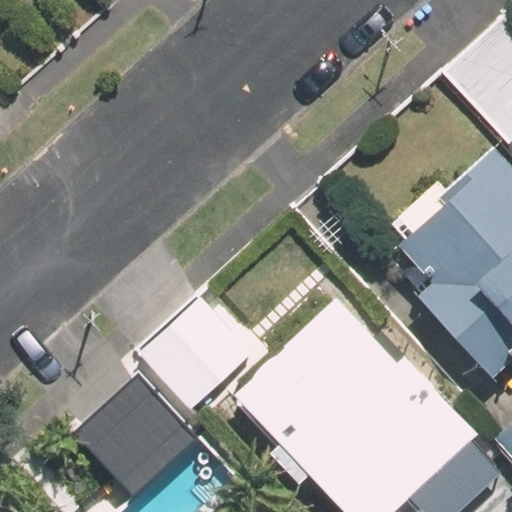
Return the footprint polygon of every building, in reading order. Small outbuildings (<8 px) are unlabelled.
[(511,130),(511,14),(510,12),(452,64),(511,130)] [(511,165),(489,141),(443,184),(432,172),(388,214),(404,234),(395,241),(432,280),(419,292),(493,373),(511,354),(511,165)] [(392,358),(335,296),(236,388),(281,437),(268,450),(295,479),(308,467),(348,511),(382,511),(474,430),(401,351),(392,358)] [(128,488),(188,435),(135,375),(75,428),(128,488)] [(511,421),(499,434),(511,448),(511,421)] [(422,511),(414,503),(403,511),(422,511)]
